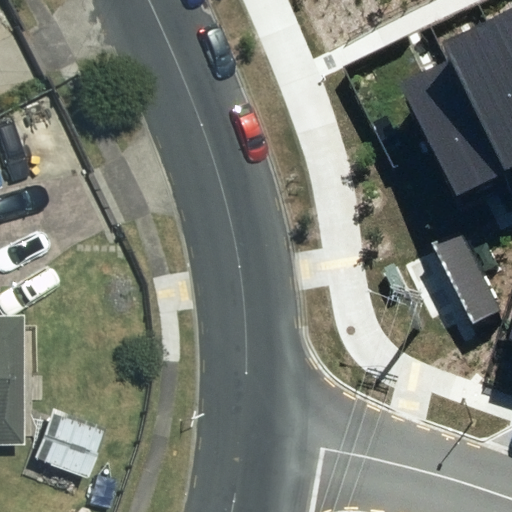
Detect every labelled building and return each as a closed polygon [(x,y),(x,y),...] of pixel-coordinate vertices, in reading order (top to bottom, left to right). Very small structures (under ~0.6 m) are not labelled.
[(511,67),(511,13),(490,25),(511,67)] [(504,166),(511,161),(511,67),(490,25),(443,49),(450,63),(504,166)] [(480,178),(504,166),(450,63),(401,89),(455,191),(480,178)] [(500,311),(459,232),(432,246),(473,324),(500,311)] [(0,444),(31,444),(29,315),(6,316),(0,285),(0,444)] [(107,426),(52,407),(33,461),(87,480),(107,426)]
